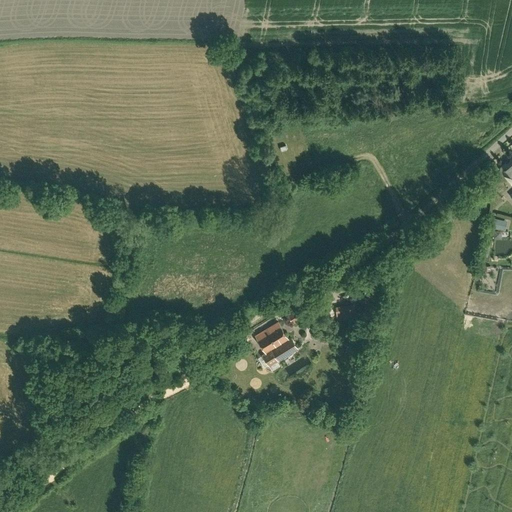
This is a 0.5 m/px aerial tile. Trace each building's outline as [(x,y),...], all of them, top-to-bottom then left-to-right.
[(291,137),(285,139),(287,146),(293,144),(291,137)] [(511,162),(503,170),(511,180),(511,162)] [(498,228),(500,220),(492,218),(490,226),(498,228)] [(499,228),(507,231),(510,222),(502,219),(499,228)] [(292,321),(303,315),(298,306),(287,312),(292,321)] [(356,317),(354,307),(337,310),(338,320),(356,317)] [(278,360),(297,347),(291,337),(289,339),(278,322),(256,336),(266,353),(263,355),(268,364),(277,359),(278,360)]
